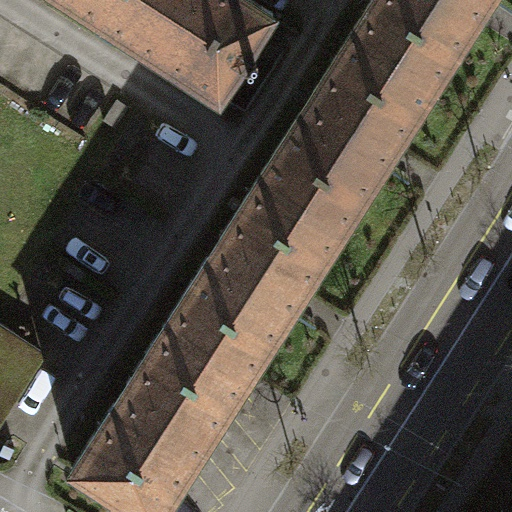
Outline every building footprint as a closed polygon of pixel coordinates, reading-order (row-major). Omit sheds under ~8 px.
[(60,0),(91,20),(104,0),(60,0)] [(104,0),(91,20),(137,49),(212,96),(266,12),(248,0),(104,0)] [(362,0),(345,28),(430,82),(476,10),(482,0),(362,0)] [(251,174),(336,229),(383,155),(430,82),(345,28),(251,174)] [(251,174),(157,320),(242,375),(289,302),(336,229),(251,174)] [(242,375),(157,320),(63,467),(134,511),(154,511),(195,448),(242,375)] [(0,332),(0,405),(33,353),(0,332)]
